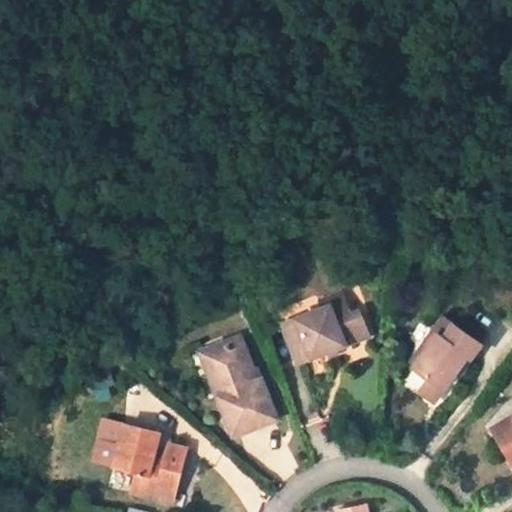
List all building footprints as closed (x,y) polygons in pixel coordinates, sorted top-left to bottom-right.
[(346,301),(343,292),(319,302),(322,310),(346,301)] [(301,364),(370,337),(363,320),(355,323),(346,301),(322,310),(285,324),(301,364)] [(456,374),(468,355),(473,359),(483,344),(464,331),(446,318),(436,332),(439,335),(416,367),(418,368),(430,377),(425,384),(419,392),(436,403),(456,374)] [(483,344),(489,335),(470,323),(464,331),(483,344)] [(436,332),(412,365),(416,367),(439,335),(436,332)] [(241,337),(203,352),(220,392),(225,391),(211,359),(225,354),(232,346),(243,342),(241,337)] [(225,391),(220,392),(236,434),(277,418),(262,380),(258,381),(243,342),(232,346),(225,354),(211,359),(225,391)] [(456,374),(460,378),(473,359),(468,355),(456,374)] [(418,368),(412,376),(425,384),(430,377),(418,368)] [(511,415),(497,424),(506,439),(500,443),(511,461),(511,415)] [(156,453),(161,434),(125,424),(115,466),(138,472),(132,494),(158,500),(159,495),(175,499),(188,449),(171,444),(168,456),(156,453)] [(497,424),(492,428),(500,443),(506,439),(497,424)] [(158,500),(174,504),(175,499),(159,495),(158,500)]
